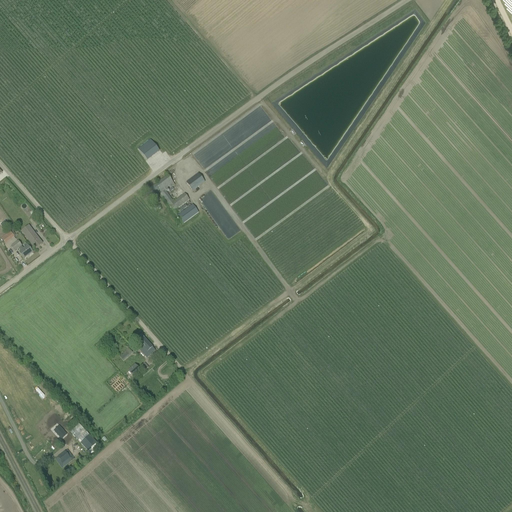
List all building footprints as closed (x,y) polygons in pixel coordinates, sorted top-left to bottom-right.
[(144,161),(159,153),(151,140),(136,149),(144,161)] [(192,192),(205,183),(199,175),(187,184),(192,192)] [(148,191),(153,197),(159,193),(173,212),(189,201),(184,194),(173,202),(166,192),(168,191),(169,193),(176,188),(168,176),(148,191)] [(193,205),(177,217),(182,225),(198,213),(193,205)] [(42,244),(29,226),(22,232),(35,250),(42,244)] [(10,232),(1,239),(4,244),(14,236),(10,232)] [(19,253),(24,260),(24,259),(28,256),(33,253),(28,246),(24,249),(22,247),(18,241),(11,247),(14,251),(18,248),(20,252),(19,253)] [(147,359),(155,351),(153,348),(141,335),(135,341),(139,345),(136,347),(147,359)] [(121,362),(123,361),(133,353),(129,349),(124,353),(124,354),(120,357),(120,358),(118,359),(121,362)] [(139,372),(134,367),(128,372),(133,377),(139,372)] [(110,388),(116,394),(126,386),(119,379),(110,388)] [(70,436),(63,429),(58,434),(65,441),(70,436)] [(83,433),(84,433),(77,440),(89,452),(98,444),(85,431),(83,433)] [(65,467),(74,460),(68,451),(58,458),(65,467)]
